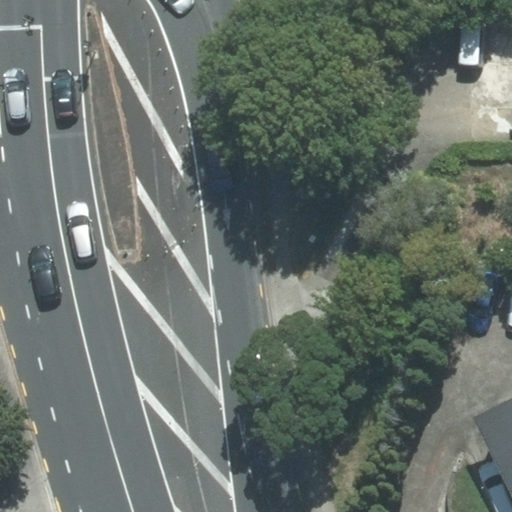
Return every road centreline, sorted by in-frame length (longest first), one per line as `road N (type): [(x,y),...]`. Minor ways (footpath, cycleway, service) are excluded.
road 1 (primary): [(186,0),(204,213),(256,511)]
road 2 (primary): [(71,288),(40,0)]
road 3 (primary): [(138,511),(71,288)]
road 4 (primary): [(71,288),(0,191)]
